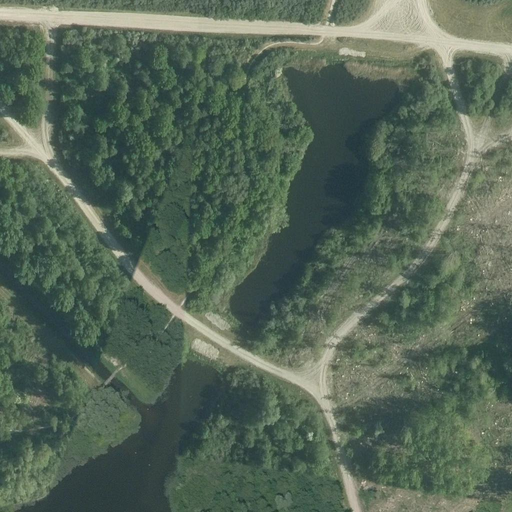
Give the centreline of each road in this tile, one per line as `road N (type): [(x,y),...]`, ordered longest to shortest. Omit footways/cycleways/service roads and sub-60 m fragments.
road 1 (track): [(352,511),(318,390),(200,328),(150,289),(61,173),(0,110)]
road 2 (track): [(0,12),(396,31),(417,0)]
road 3 (unknown): [(303,382),(333,337),(394,288),(422,252),(471,154)]
road 4 (unknown): [(0,151),(42,154),(46,16)]
